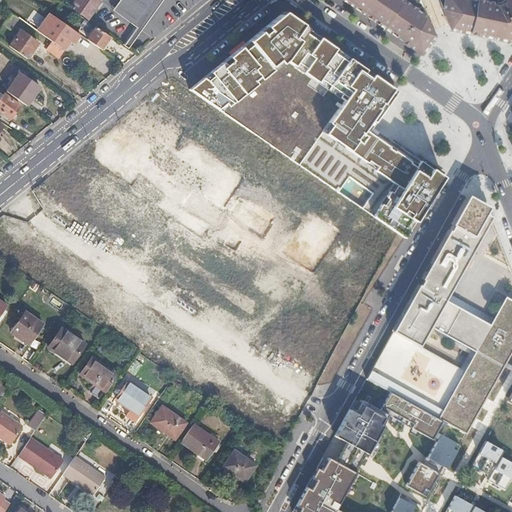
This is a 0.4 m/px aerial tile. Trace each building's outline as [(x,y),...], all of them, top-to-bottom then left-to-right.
[(100,1),(98,0),(75,0),(71,7),(87,18),(100,1)] [(158,0),(119,0),(118,3),(113,10),(138,29),(144,21),(158,0)] [(341,0),(349,5),(422,54),(423,52),(435,36),(420,0),(341,0)] [(511,0),(503,0),(503,1),(497,2),(485,0),(440,0),(452,29),(510,41),(511,40),(511,0)] [(19,19),(10,13),(1,27),(3,29),(5,27),(10,30),(19,19)] [(362,210),(405,239),(444,178),(420,160),(415,167),(364,132),(394,90),(367,70),(327,42),(298,23),(281,13),(263,27),(258,32),(222,61),(216,65),(188,90),(221,111),(285,59),(341,97),(319,132),(384,175),(362,210)] [(111,37),(96,27),(87,40),(91,43),(101,50),(101,51),(111,37)] [(39,43),(20,30),(9,46),(27,59),(39,43)] [(52,42),(64,50),(72,39),(60,31),(52,42)] [(59,57),(64,50),(52,42),(47,49),(59,57)] [(101,50),(91,43),(84,54),(93,60),(101,50)] [(285,59),(221,111),(362,210),(384,175),(319,132),(341,97),(285,59)] [(40,88),(19,73),(6,91),(26,105),(40,88)] [(19,105),(4,94),(0,99),(0,111),(10,118),(19,105)] [(390,119),(422,141),(436,120),(404,98),(390,119)] [(185,124),(150,100),(95,144),(94,159),(134,185),(141,177),(165,197),(158,206),(202,238),(210,227),(181,207),(198,189),(224,209),(243,176),(194,142),(180,149),(176,147),(185,124)] [(217,131),(224,135),(232,123),(217,113),(217,112),(205,103),(189,125),(211,140),(217,131)] [(106,181),(93,200),(114,214),(127,195),(106,181)] [(249,191),(260,199),(267,190),(256,182),(249,191)] [(39,231),(53,214),(30,195),(16,213),(39,231)] [(489,207),(468,196),(394,332),(419,345),(430,325),(476,351),(465,371),(439,418),(442,419),(465,433),(511,347),(511,300),(505,296),(490,325),(444,300),(491,216),(486,213),(489,207)] [(275,224),(242,199),(231,215),(264,236),(275,224)] [(144,204),(141,209),(148,214),(151,210),(144,204)] [(343,231),(311,211),(284,252),(312,271),(343,231)] [(241,243),(231,235),(224,245),(235,251),(241,243)] [(0,238),(0,250),(5,253),(10,243),(0,238)] [(338,262),(360,277),(371,261),(349,246),(338,262)] [(33,262),(28,272),(48,282),(54,272),(33,262)] [(314,322),(341,336),(352,315),(325,301),(314,322)] [(41,325),(25,314),(10,334),(27,346),(41,325)] [(83,343),(59,327),(45,346),(54,353),(57,349),(72,359),(83,343)] [(419,345),(394,332),(367,379),(392,393),(439,418),(465,371),(419,345)] [(89,358),(78,374),(93,385),(88,392),(97,398),(102,391),(103,391),(114,375),(89,358)] [(139,414),(151,398),(127,382),(115,397),(139,414)] [(439,418),(392,393),(383,410),(387,413),(432,439),(442,419),(439,418)] [(105,398),(96,411),(104,416),(112,403),(105,398)] [(383,425),(382,424),(387,413),(383,410),(360,399),(354,411),(348,408),(332,435),(347,444),(342,452),(336,463),(328,459),(322,471),(317,469),(312,477),(317,480),(311,490),(305,487),(292,511),(338,511),(336,510),(355,474),(360,463),(365,453),(368,454),(383,425)] [(161,406),(150,423),(174,440),(186,423),(161,406)] [(22,427),(0,411),(0,437),(1,436),(11,442),(22,427)] [(30,422),(37,426),(44,416),(37,411),(30,422)] [(37,428),(30,423),(27,426),(35,432),(37,428)] [(220,441),(199,427),(186,446),(206,460),(220,441)] [(460,445),(441,435),(425,459),(446,469),(460,445)] [(0,437),(10,445),(11,442),(1,436),(0,437)] [(63,461),(30,438),(18,456),(35,468),(37,466),(52,477),(63,461)] [(501,450),(485,441),(472,465),(487,473),(501,450)] [(243,482),(254,465),(232,450),(221,466),(243,482)] [(105,477),(75,457),(63,474),(93,495),(105,477)] [(511,476),(511,462),(501,457),(489,480),(505,490),(511,476)] [(438,476),(419,465),(406,485),(427,497),(438,476)] [(51,479),(52,477),(37,466),(35,468),(51,479)] [(0,511),(3,511),(9,504),(3,499),(4,497),(0,494),(0,511)] [(466,511),(471,504),(455,495),(444,511),(485,511),(474,506),(470,511),(466,511)] [(413,511),(416,506),(401,498),(393,511),(413,511)]
